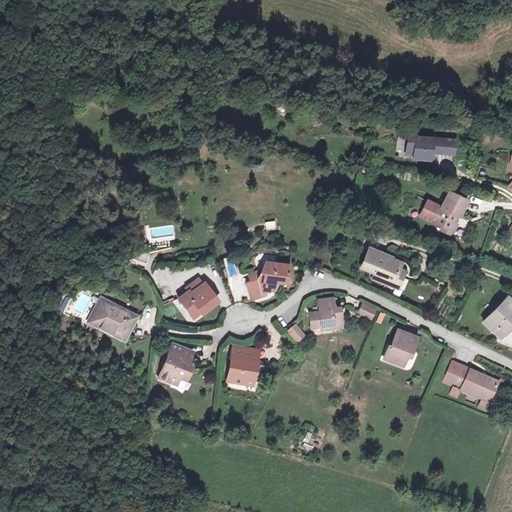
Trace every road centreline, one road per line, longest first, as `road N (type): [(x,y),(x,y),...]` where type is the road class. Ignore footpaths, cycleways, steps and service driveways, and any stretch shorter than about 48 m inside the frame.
road 1 (residential): [(511,365),(326,282),(243,322)]
road 2 (track): [(511,282),(392,241),(374,245)]
